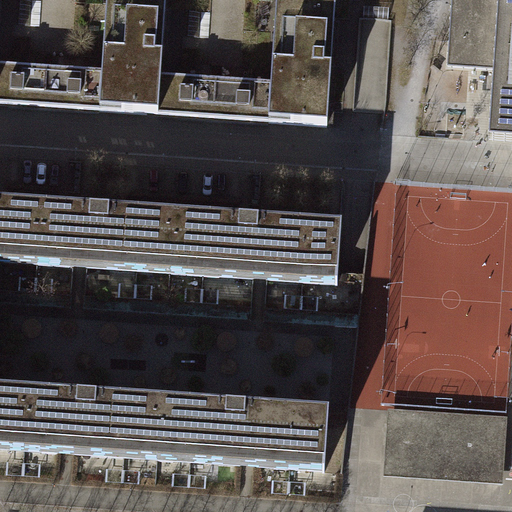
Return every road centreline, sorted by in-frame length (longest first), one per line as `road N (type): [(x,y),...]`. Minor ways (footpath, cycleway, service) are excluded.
road 1 (residential): [(0,131),(379,156)]
road 2 (residential): [(0,491),(296,511)]
